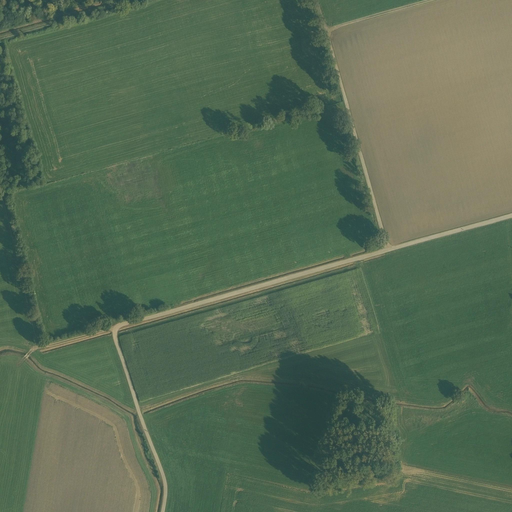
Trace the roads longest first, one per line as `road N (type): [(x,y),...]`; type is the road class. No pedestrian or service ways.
road 1 (track): [(387,249),(112,326),(163,477),(161,511)]
road 2 (track): [(0,188),(39,347),(112,326)]
road 3 (track): [(325,29),(387,249)]
road 4 (track): [(134,0),(0,37)]
road 5 (track): [(511,215),(387,249)]
